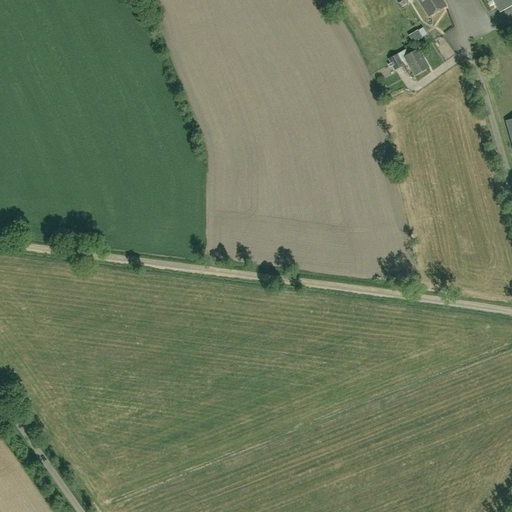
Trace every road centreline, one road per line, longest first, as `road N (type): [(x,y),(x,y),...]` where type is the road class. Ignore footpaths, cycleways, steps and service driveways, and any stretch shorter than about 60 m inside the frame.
road 1 (unclassified): [(511,311),(0,243)]
road 2 (unclassified): [(80,511),(0,397)]
